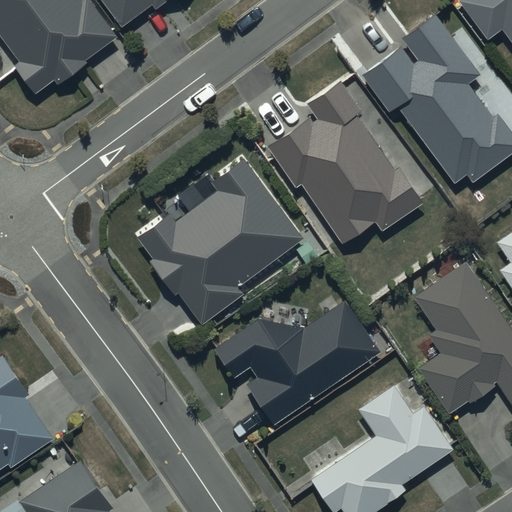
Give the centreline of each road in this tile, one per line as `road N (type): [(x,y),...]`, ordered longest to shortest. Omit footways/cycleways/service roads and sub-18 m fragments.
road 1 (residential): [(13,214),(223,511)]
road 2 (residential): [(301,0),(13,214)]
